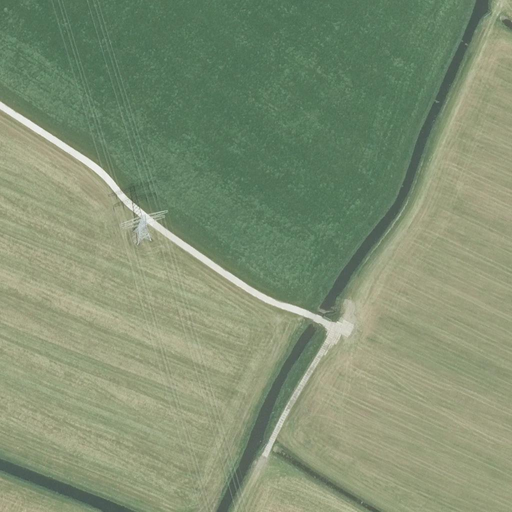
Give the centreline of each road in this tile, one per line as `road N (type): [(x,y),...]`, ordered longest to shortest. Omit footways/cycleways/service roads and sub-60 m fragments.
road 1 (track): [(352,336),(254,293),(146,218),(101,172),(0,105)]
road 2 (track): [(345,309),(264,456)]
